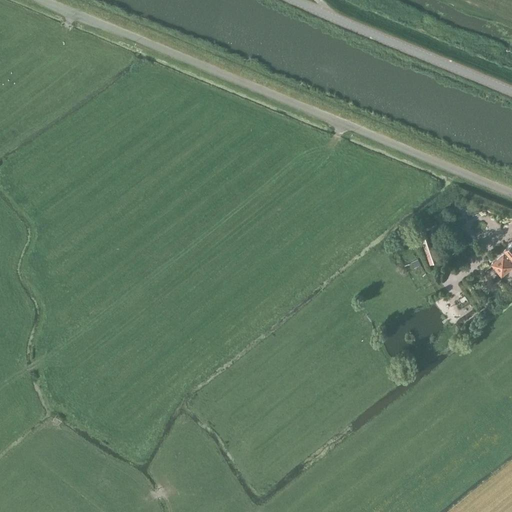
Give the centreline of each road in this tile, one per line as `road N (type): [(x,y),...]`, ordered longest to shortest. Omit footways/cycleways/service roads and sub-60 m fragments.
road 1 (unclassified): [(511,195),(39,0)]
road 2 (tertiary): [(511,92),(292,0)]
